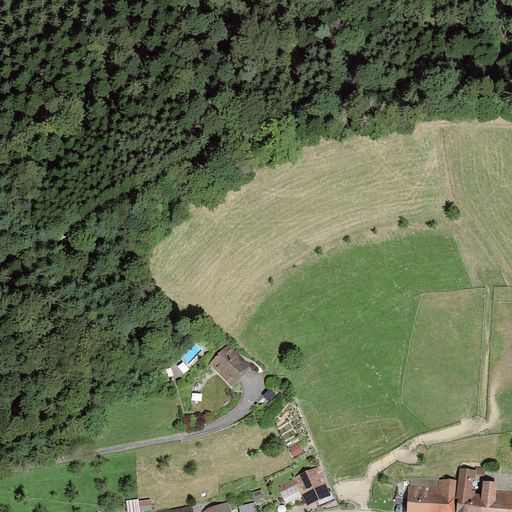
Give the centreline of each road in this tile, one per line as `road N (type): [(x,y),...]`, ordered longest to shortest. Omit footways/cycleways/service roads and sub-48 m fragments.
road 1 (track): [(0,271),(207,152),(283,119),(368,96),(511,82)]
road 2 (track): [(259,383),(242,409),(208,429),(0,476)]
